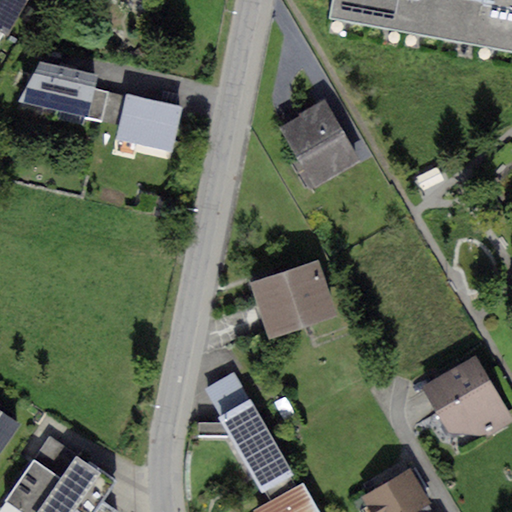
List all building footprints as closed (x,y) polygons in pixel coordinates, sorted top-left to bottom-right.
[(30,0),(0,0),(0,31),(10,37),(30,0)] [(511,0),(334,0),(331,16),(511,49),(511,0)] [(96,74),(40,60),(18,101),(86,116),(93,88),(96,74)] [(108,91),(93,88),(86,116),(85,120),(100,124),(108,91)] [(184,109),(127,95),(116,139),(172,153),(184,109)] [(326,102),(280,128),(305,170),(301,173),(312,192),(361,164),(326,102)] [(436,165),(417,176),(426,193),(445,182),(436,165)] [(319,263),(251,284),(268,338),(335,317),(319,263)] [(477,360),(424,390),(459,452),(511,422),(477,360)] [(221,418),(251,400),(234,372),(205,390),(221,418)] [(221,418),(219,418),(262,493),(264,491),(290,477),(294,475),(251,400),(221,418)] [(0,454),(20,425),(0,411),(0,454)] [(22,511),(38,511),(76,453),(49,436),(7,502),(22,511)] [(117,479),(76,453),(38,511),(113,511),(114,511),(101,504),(117,479)] [(409,470),(362,497),(371,511),(413,511),(429,503),(409,470)] [(270,501),(254,510),(255,511),(318,511),(302,483),(295,487),(290,477),(264,491),(270,501)]
